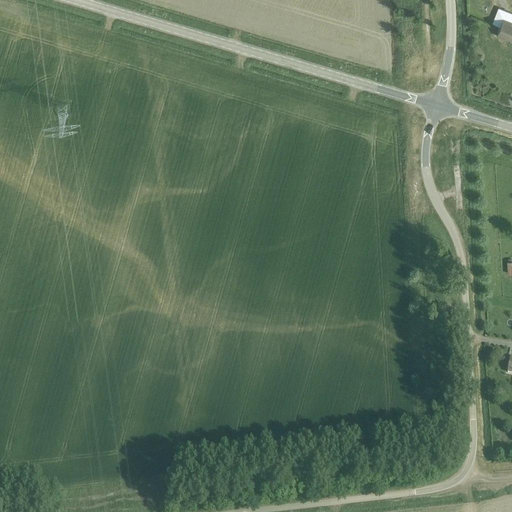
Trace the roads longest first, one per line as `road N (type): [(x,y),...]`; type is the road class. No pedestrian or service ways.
road 1 (unclassified): [(264,511),(438,490),(466,471),(462,272),(423,170),(437,106)]
road 2 (unclassified): [(437,106),(65,0)]
